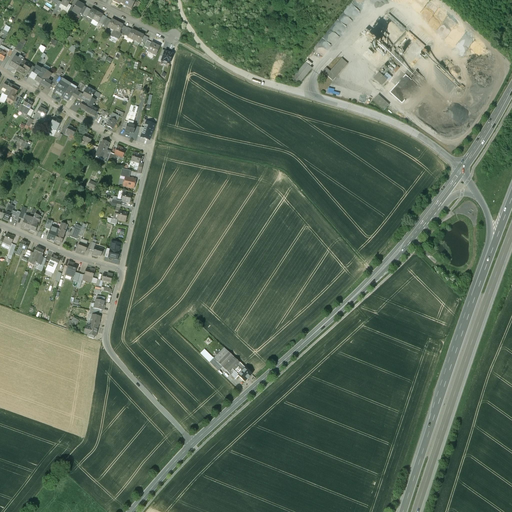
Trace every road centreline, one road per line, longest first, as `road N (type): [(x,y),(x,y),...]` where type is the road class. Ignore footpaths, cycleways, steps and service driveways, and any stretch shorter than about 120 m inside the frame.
road 1 (secondary): [(428,217),(192,443)]
road 2 (motorway): [(416,511),(511,231)]
road 3 (motorway): [(481,278),(402,511)]
road 4 (residential): [(150,149),(69,113),(0,69)]
road 5 (track): [(375,275),(283,170)]
road 6 (unclassified): [(192,443),(104,342)]
road 7 (residential): [(121,269),(0,223)]
road 8 (residential): [(121,269),(150,149)]
